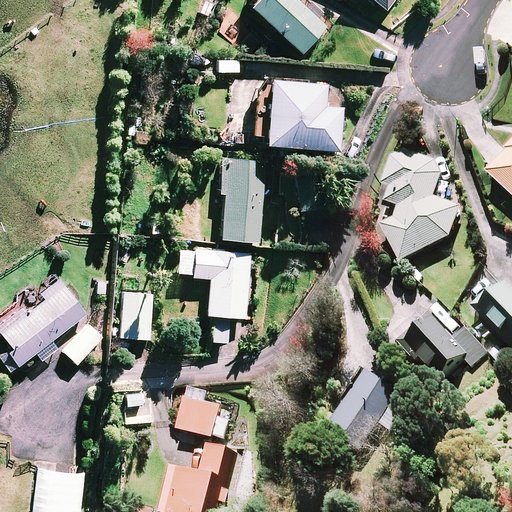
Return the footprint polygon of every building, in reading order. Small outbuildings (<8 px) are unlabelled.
[(324,28),(290,0),(256,0),(246,13),(300,57),(324,28)] [(393,0),(364,0),(383,14),(393,0)] [(324,87),(263,85),(261,139),(261,151),(339,154),(340,110),(323,110),(324,87)] [(511,148),(487,177),(511,199),(511,148)] [(392,192),(387,207),(400,211),(397,220),(382,228),(402,266),(451,241),(461,208),(435,200),(446,167),(394,151),(384,189),(392,192)] [(263,165),(221,162),(218,195),(222,196),(218,243),(257,246),(263,165)] [(325,211),(322,173),(294,175),(297,213),(325,211)] [(225,345),(227,320),(233,320),(232,338),(243,339),(247,256),(192,253),(190,281),(208,282),(206,319),(212,319),(211,345),(225,345)] [(45,300),(0,335),(0,339),(9,352),(4,356),(15,370),(82,318),(56,283),(41,295),(45,300)] [(511,295),(500,285),(474,315),(511,348),(511,345),(511,295)] [(151,295),(123,293),(120,341),(148,343),(151,295)] [(454,344),(430,318),(400,346),(417,365),(419,363),(440,386),(466,362),(472,368),(487,354),(467,332),(454,344)] [(101,339),(87,326),(61,353),(75,367),(101,339)] [(401,399),(371,379),(364,390),(332,438),(361,458),(401,399)] [(231,412),(186,403),(180,435),(225,443),(231,412)] [(213,511),(230,455),(209,449),(200,479),(173,471),(160,511),(213,511)] [(79,511),(82,477),(36,473),(32,511),(79,511)]
